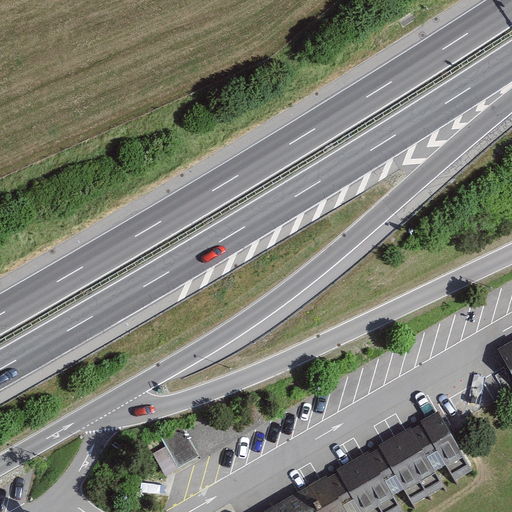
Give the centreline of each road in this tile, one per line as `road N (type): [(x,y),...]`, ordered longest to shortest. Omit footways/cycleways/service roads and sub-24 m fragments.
road 1 (motorway): [(511,3),(0,313)]
road 2 (motorway): [(0,367),(243,228),(511,59)]
road 3 (motorway): [(184,358),(345,246),(511,109)]
